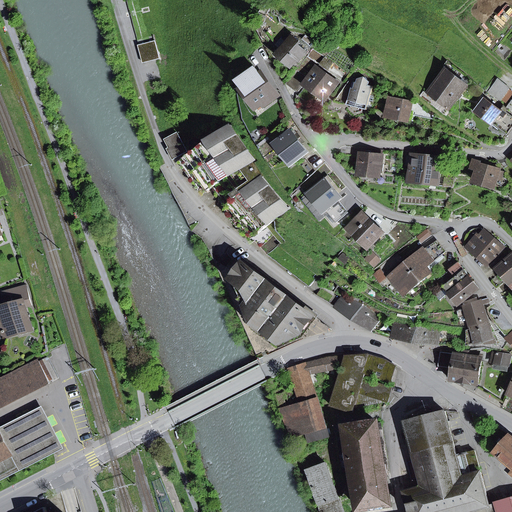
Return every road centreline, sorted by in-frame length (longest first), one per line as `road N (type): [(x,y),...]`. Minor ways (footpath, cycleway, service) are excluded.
road 1 (residential): [(350,343),(337,316),(208,213),(169,166)]
road 2 (tertiary): [(171,417),(284,362),(350,343)]
road 3 (tertiary): [(171,417),(0,506)]
road 4 (residential): [(328,157),(345,140),(478,155),(511,146)]
road 5 (residential): [(114,0),(169,166)]
road 6 (residential): [(459,228),(378,209),(328,157)]
road 7 (residential): [(402,511),(399,418),(426,374)]
road 8 (residential): [(328,157),(261,48)]
